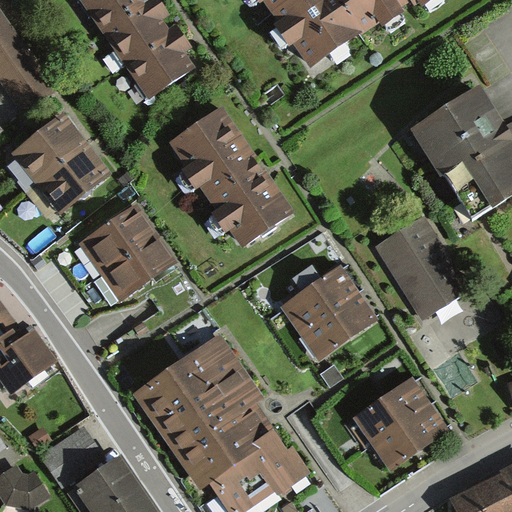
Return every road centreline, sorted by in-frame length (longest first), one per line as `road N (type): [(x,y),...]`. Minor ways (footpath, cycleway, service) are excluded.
road 1 (unclassified): [(176,511),(0,262)]
road 2 (residential): [(511,445),(403,511)]
